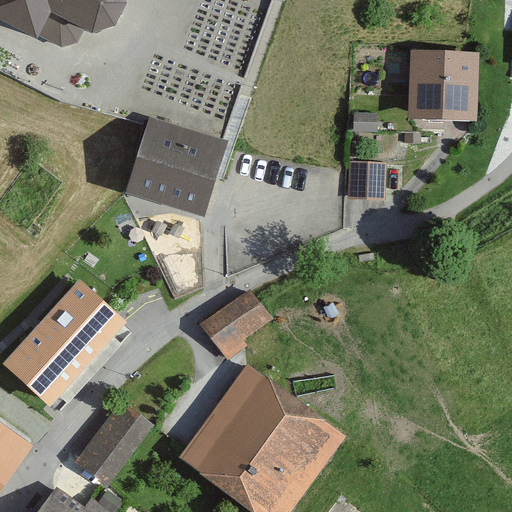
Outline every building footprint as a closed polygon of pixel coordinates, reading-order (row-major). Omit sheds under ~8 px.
[(0,0),(0,16),(63,47),(77,43),(87,27),(94,30),(116,23),(127,0),(126,0),(0,0)] [(474,60),(408,56),(403,125),(473,125),(474,60)] [(224,142),(153,119),(131,189),(202,211),(224,142)] [(385,166),(352,166),(350,200),(384,200),(385,166)] [(119,324),(74,283),(2,358),(45,401),(119,324)] [(203,321),(224,351),(269,319),(248,289),(203,321)] [(286,511),(342,438),(250,370),(185,458),(257,511),(286,511)] [(79,462),(103,482),(144,431),(120,411),(79,462)] [(0,486),(30,448),(0,426),(0,486)] [(83,511),(53,489),(36,511),(83,511)]
